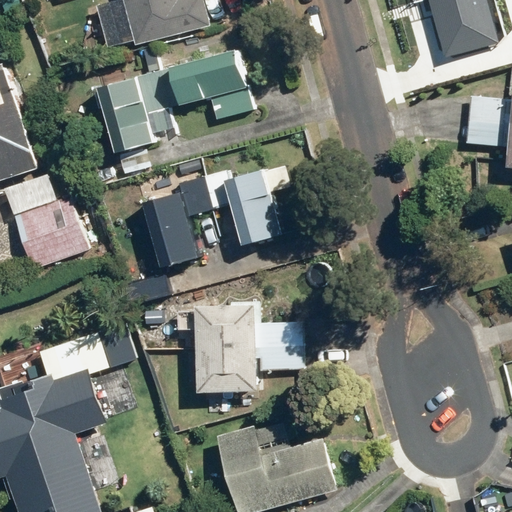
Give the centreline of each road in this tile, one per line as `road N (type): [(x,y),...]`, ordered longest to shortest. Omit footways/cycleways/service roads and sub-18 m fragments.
road 1 (residential): [(401,277),(445,314),(483,414),(480,443),(461,461),(430,456),(414,436),(387,336)]
road 2 (residential): [(329,0),(401,277)]
